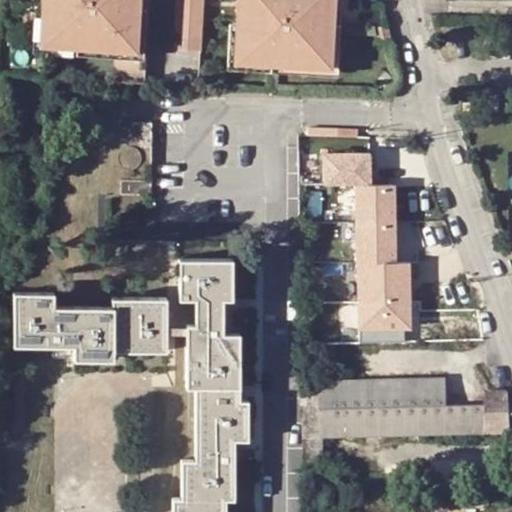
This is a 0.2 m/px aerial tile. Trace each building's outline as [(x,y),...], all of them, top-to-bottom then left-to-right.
[(130,47),(132,0),(47,0),(45,42),(130,47)] [(198,54),(200,0),(173,0),(170,53),(198,54)] [(323,70),(327,0),(240,0),(237,65),(323,70)] [(133,124),(133,141),(146,141),(152,141),(152,131),(152,124),(133,124)] [(361,145),(361,138),(310,137),(310,144),(361,145)] [(124,182),(123,196),(152,195),(152,182),(124,182)] [(397,183),(355,184),(357,327),(411,327),(411,261),(398,261),(397,183)] [(232,299),(233,261),(181,260),(181,299),(198,299),(198,326),(188,326),(188,332),(188,387),(197,387),(198,462),(184,462),(184,500),(175,500),(174,511),(226,511),(227,500),(235,500),(235,460),(227,461),(227,440),(235,441),(249,441),(249,402),(240,402),(239,334),(224,334),(217,334),(217,313),(224,313),(223,299),(232,299)] [(16,294),(16,345),(55,346),(55,338),(75,338),(75,346),(75,359),(114,360),(114,352),(165,351),(165,333),(165,326),(165,299),(113,299),(113,307),(55,307),(55,294),(16,294)] [(303,438),(325,438),(511,432),(511,392),(486,392),(487,406),(448,406),(448,379),(303,383),(303,438)] [(326,448),(325,438),(303,438),(303,449),(326,448)] [(325,468),(326,452),(304,453),(304,469),(325,468)]
